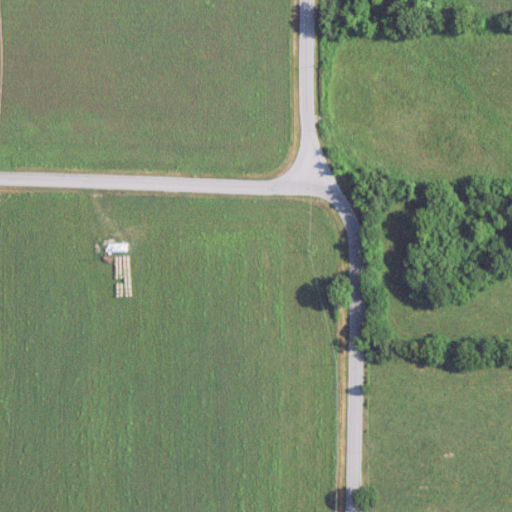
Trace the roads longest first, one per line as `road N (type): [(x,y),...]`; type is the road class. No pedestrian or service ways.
road 1 (residential): [(0,181),(332,195),(351,232)]
road 2 (residential): [(351,232),(353,511)]
road 3 (residential): [(307,0),(308,195)]
